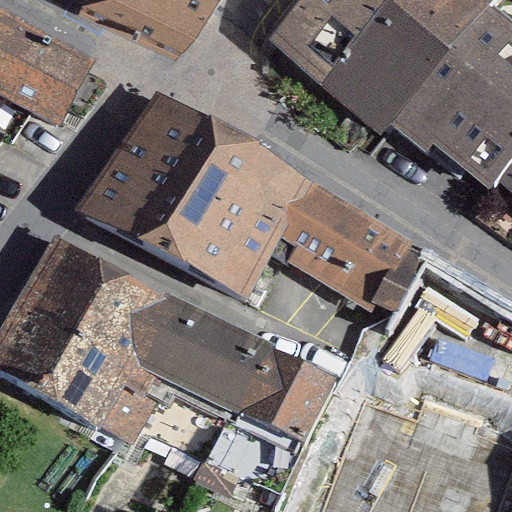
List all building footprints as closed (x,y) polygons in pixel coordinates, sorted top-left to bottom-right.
[(234,0),(89,0),(80,30),(179,75),(234,0)] [(394,147),(490,30),(511,2),(511,0),(313,0),(265,60),(385,158),(394,147)] [(0,26),(0,122),(64,159),(104,84),(0,26)] [(511,195),(511,47),(490,30),(394,147),(490,223),(504,206),(511,195)] [(271,279),(315,205),(152,111),(81,232),(243,327),(271,279)] [(373,337),(414,266),(315,205),(271,279),(373,337)] [(135,388),(173,318),(59,256),(0,361),(0,393),(131,465),(165,404),(135,388)] [(511,511),(511,325),(414,266),(373,337),(338,400),(301,470),(375,500),(407,511),(511,511)] [(301,470),(338,400),(173,318),(135,388),(165,404),(231,436),(301,470)] [(278,511),(301,470),(231,436),(207,481),(266,511),(278,511)] [(407,511),(375,500),(370,511),(407,511)]
